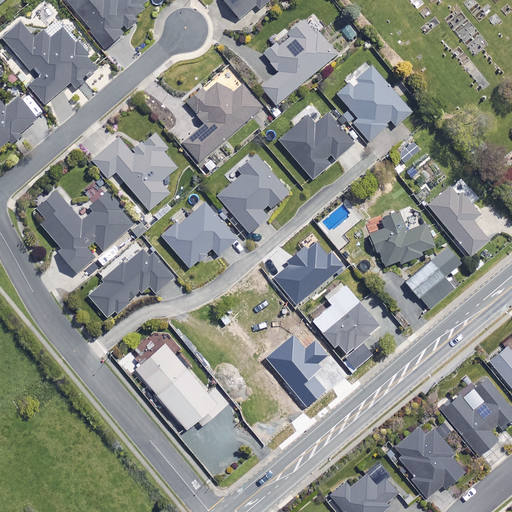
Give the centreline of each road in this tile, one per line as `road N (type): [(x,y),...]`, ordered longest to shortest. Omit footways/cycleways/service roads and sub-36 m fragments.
road 1 (residential): [(387,143),(203,295),(144,312),(83,360)]
road 2 (tertiary): [(511,280),(240,511)]
road 3 (residential): [(186,29),(0,190)]
road 4 (residential): [(83,360),(210,511)]
road 5 (residential): [(0,232),(83,360)]
